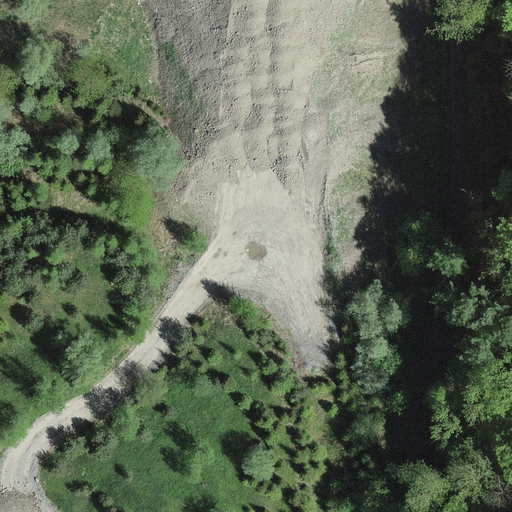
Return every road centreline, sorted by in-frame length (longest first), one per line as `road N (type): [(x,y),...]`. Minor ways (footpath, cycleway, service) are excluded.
road 1 (track): [(204,0),(222,74),(215,112),(171,210),(163,328),(130,389),(41,435),(13,476),(27,511)]
road 2 (track): [(395,511),(443,280),(457,0)]
